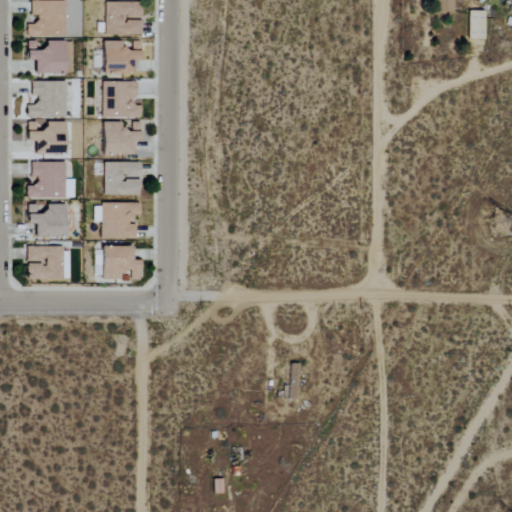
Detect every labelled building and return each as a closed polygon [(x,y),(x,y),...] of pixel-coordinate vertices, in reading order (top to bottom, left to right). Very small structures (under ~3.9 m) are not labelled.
[(431,0),(431,13),(454,13),(454,0),(431,0)] [(64,2),(30,1),(30,17),(34,17),(34,25),(25,25),(25,38),(63,39),(64,2)] [(104,3),(103,35),(140,36),(140,20),(140,4),(104,3)] [(467,40),(483,40),(483,12),(467,12),(467,40)] [(33,74),(69,75),(70,42),(45,42),(45,51),(25,51),(25,62),(33,62),(33,74)] [(140,52),(122,52),(122,42),(101,42),(102,76),(132,76),(132,62),(140,62),(140,52)] [(64,118),(64,82),(29,83),(29,102),(25,102),(25,119),(64,118)] [(100,118),(139,119),(140,102),(135,102),(136,83),(101,82),(100,118)] [(34,156),(64,155),(63,123),(44,123),(44,129),(36,129),(36,123),(25,123),(26,143),(33,143),(34,156)] [(101,156),(132,157),(132,143),(140,143),(140,124),(130,123),(130,132),(120,131),(120,123),(102,123),(101,156)] [(64,164),(30,163),(29,183),(25,182),(25,199),(63,200),(64,164)] [(102,164),(103,196),(139,196),(139,163),(102,164)] [(64,199),(72,199),(72,181),(65,181),(64,199)] [(64,205),(45,206),(45,214),(33,214),(33,207),(26,207),(27,225),(34,225),(34,239),(65,238),(64,205)] [(100,223),(100,241),(135,241),(135,221),(139,221),(139,205),(93,205),(93,223),(100,223)] [(131,248),(101,248),(100,281),(127,281),(139,281),(139,262),(131,262),(131,248)]
